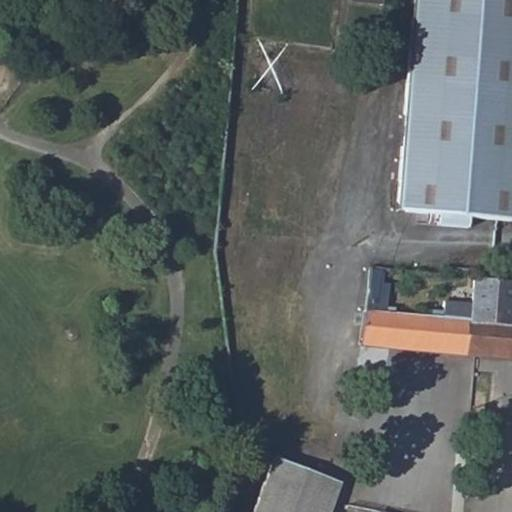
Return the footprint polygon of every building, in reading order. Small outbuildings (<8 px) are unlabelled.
[(401,143),(396,197),(407,210),(438,212),(437,224),(469,226),(470,215),(507,219),(511,215),(511,0),(416,0),(415,16),(412,16),(404,112),(407,112),(404,143),(401,143)] [(260,40),(256,88),(281,90),(285,42),(260,40)] [(369,266),(362,312),(396,314),(398,288),(378,285),(380,267),(369,266)] [(443,305),(442,317),(511,321),(511,318),(511,278),(472,277),(470,302),(444,301),(443,305)] [(428,304),(427,316),(442,317),(443,305),(428,304)] [(362,312),(357,344),(511,356),(511,321),(442,317),(427,316),(396,314),(362,312)] [(268,458),(246,511),(323,511),(334,485),(268,458)] [(336,511),(344,491),(334,485),(323,511),(336,511)]
